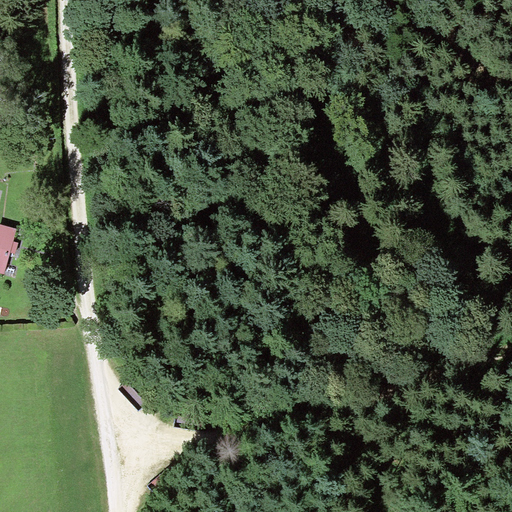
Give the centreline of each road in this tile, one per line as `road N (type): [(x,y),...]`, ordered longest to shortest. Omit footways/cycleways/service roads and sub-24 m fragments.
road 1 (track): [(116,511),(73,212),(57,0)]
road 2 (track): [(110,452),(213,432),(511,348)]
